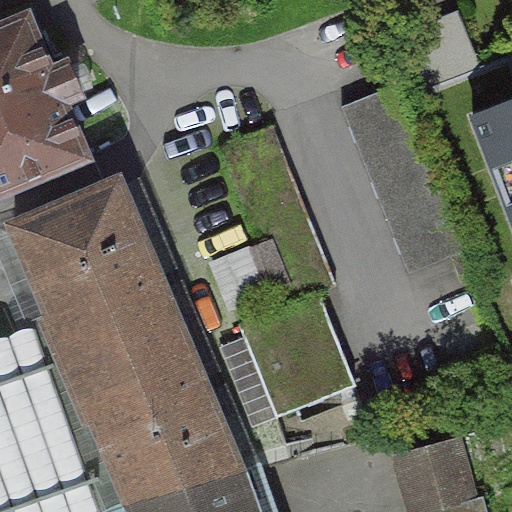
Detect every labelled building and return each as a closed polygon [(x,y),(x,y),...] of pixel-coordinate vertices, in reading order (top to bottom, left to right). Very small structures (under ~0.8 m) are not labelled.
[(0,32),(0,197),(88,159),(64,105),(82,97),(69,65),(51,72),(28,20),(0,32)] [(511,68),(432,98),(465,188),(491,178),(470,122),(511,107),(511,68)] [(464,263),(399,95),(346,116),(411,284),(464,263)] [(511,109),(473,124),(511,231),(511,109)] [(219,148),(286,308),(317,295),(336,287),(270,127),(219,148)] [(15,230),(134,505),(239,473),(117,191),(15,230)] [(286,308),(240,326),(277,420),(356,386),(317,295),(286,308)] [(0,511),(97,511),(98,511),(26,310),(0,319),(0,511)] [(459,442),(399,458),(413,511),(488,511),(485,498),(475,500),(459,442)] [(134,505),(136,511),(252,511),(239,473),(134,505)]
